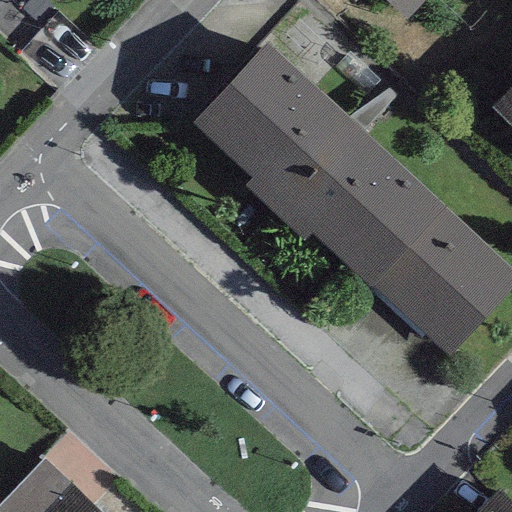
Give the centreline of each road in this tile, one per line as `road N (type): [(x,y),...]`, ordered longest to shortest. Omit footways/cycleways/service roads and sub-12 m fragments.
road 1 (residential): [(35,153),(408,500)]
road 2 (residential): [(0,327),(197,511)]
road 3 (residential): [(181,0),(35,153)]
road 4 (residential): [(408,500),(511,393)]
